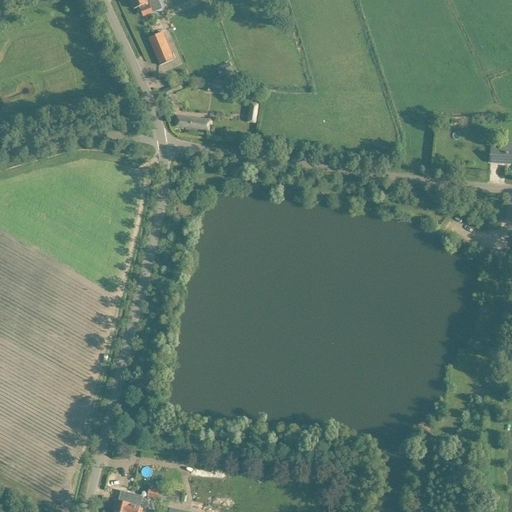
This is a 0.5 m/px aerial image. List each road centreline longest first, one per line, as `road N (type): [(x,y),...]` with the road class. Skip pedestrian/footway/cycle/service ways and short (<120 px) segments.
road 1 (unclassified): [(84,511),(163,196),(165,145)]
road 2 (unclassified): [(165,145),(511,193)]
road 3 (unclassified): [(165,145),(74,136),(0,155)]
road 4 (unclassified): [(165,145),(98,0)]
